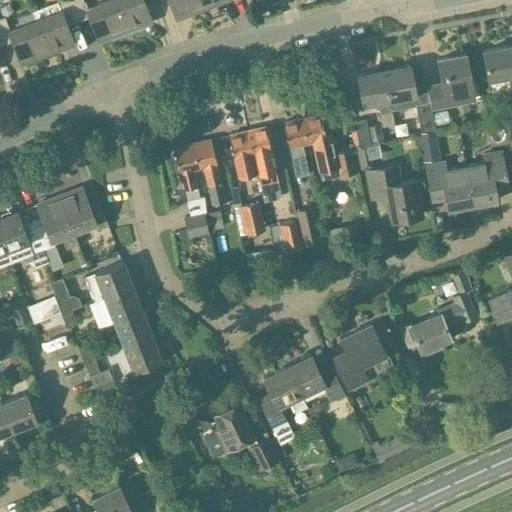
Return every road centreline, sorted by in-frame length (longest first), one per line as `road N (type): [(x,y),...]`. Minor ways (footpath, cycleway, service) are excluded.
road 1 (residential): [(511,227),(384,277),(351,276),(243,326),(226,326),(167,281),(146,238),(109,91)]
road 2 (unclassified): [(109,91),(227,44),(381,10)]
road 3 (residential): [(34,345),(67,419),(82,426),(67,464),(0,498)]
road 4 (unclassified): [(0,143),(109,91)]
